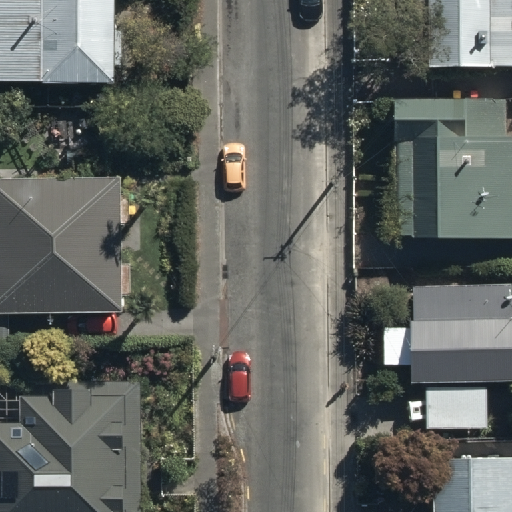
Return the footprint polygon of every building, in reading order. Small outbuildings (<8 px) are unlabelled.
[(0,0),(0,73),(41,73),(40,0),(0,0)] [(116,70),(115,0),(42,0),(43,71),(116,70)] [(511,0),(424,0),(426,59),(511,56),(511,0)] [(394,238),(511,236),(511,123),(505,124),(504,92),(392,94),(393,177),(394,238)] [(119,179),(0,179),(0,309),(119,309),(119,179)] [(511,281),(408,283),(409,379),(424,379),(424,410),(485,409),(485,378),(511,377),(511,281)] [(0,425),(0,511),(143,511),(143,380),(54,380),(54,394),(21,394),(21,426),(0,425)] [(511,511),(511,453),(428,456),(429,511),(511,511)]
